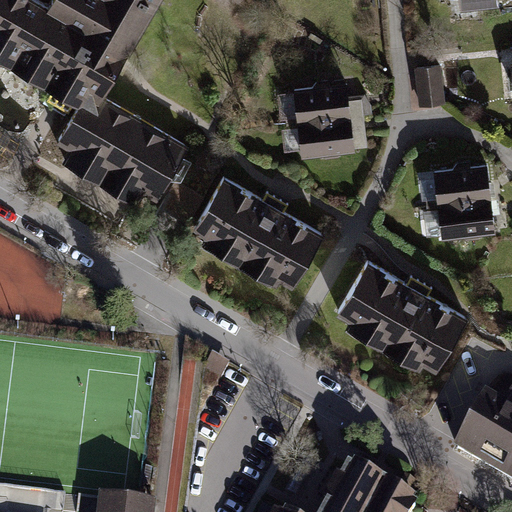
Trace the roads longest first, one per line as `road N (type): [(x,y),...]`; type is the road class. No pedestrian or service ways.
road 1 (residential): [(0,202),(278,362)]
road 2 (residential): [(278,362),(381,184),(403,121)]
road 3 (residential): [(278,362),(511,502)]
road 4 (residential): [(403,121),(396,0)]
road 5 (residential): [(403,121),(466,130),(511,161)]
